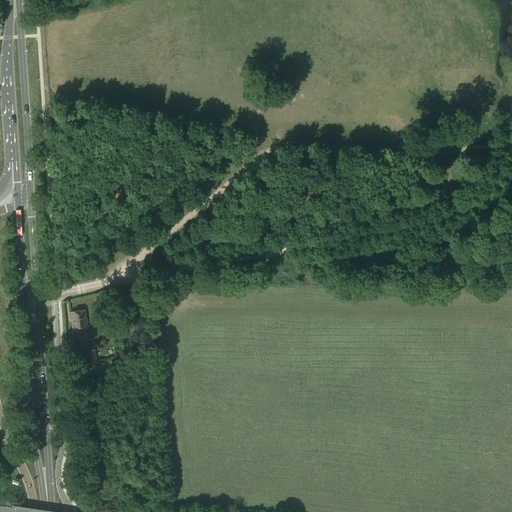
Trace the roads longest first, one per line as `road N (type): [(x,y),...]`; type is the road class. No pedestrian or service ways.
road 1 (track): [(96,369),(125,354),(141,333),(147,312),(133,265),(272,147),(413,157),(504,144),(511,116)]
road 2 (unclassified): [(511,142),(480,197),(457,210),(37,297)]
road 3 (tertiary): [(22,296),(46,497)]
road 4 (tertiary): [(46,497),(37,297)]
road 5 (secondary): [(31,192),(14,8)]
road 6 (secondary): [(14,8),(17,182)]
